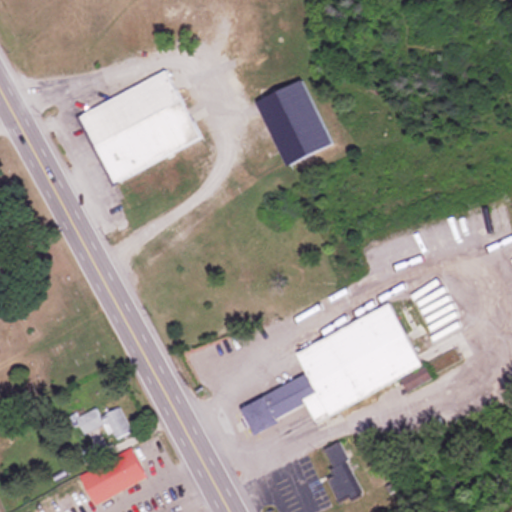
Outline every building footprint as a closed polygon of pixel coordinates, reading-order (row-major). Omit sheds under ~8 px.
[(258,72),(258,13),(235,13),(235,72),(258,72)] [(78,115),(109,185),(201,143),(169,73),(78,115)] [(288,168),(335,147),(307,82),(260,102),(288,168)] [(298,351),(310,377),(243,408),(255,433),(310,407),(317,422),(403,382),(407,392),(432,380),(410,334),(419,331),(408,308),(396,314),(392,307),(298,351)] [(429,361),(435,374),(461,362),(455,349),(429,361)] [(77,419),(85,436),(107,427),(114,443),(132,435),(120,409),(100,418),(97,410),(77,419)] [(330,480),(342,504),(365,493),(340,443),(325,450),(338,476),(330,480)] [(149,481),(135,451),(81,476),(95,506),(149,481)]
